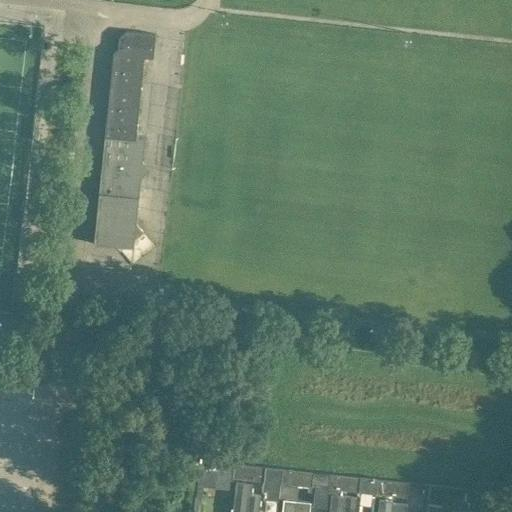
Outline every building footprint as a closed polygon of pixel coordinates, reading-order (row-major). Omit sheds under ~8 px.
[(143,230),(135,222),(140,176),(142,174),(140,172),(141,164),(143,163),(142,160),(144,139),(135,138),(143,57),(152,58),(154,44),(155,33),(125,30),(119,35),(118,47),(113,52),(93,243),(116,245),(119,249),(143,230)] [(201,459),(200,469),(232,473),(234,463),(201,459)] [(232,473),(232,478),(262,481),(261,491),(263,492),(263,499),(278,500),(279,492),(281,468),(239,463),(236,463),(234,463),(232,473)] [(281,468),(279,492),(296,493),(296,485),(314,487),(312,505),(325,506),(327,488),(328,473),(281,468)] [(328,473),(327,488),(359,492),(375,494),(377,478),(360,477),(328,473)] [(408,482),(377,478),(375,494),(406,497),(408,482)] [(250,481),(236,479),(231,511),(257,511),(260,492),(248,490),(250,481)] [(425,484),(423,499),(454,502),(456,487),(425,484)] [(360,511),(362,495),(331,492),(328,511),(360,511)] [(195,496),(193,511),(201,511),(203,496),(197,496),(195,496)] [(405,511),(407,501),(380,498),(378,511),(405,511)] [(440,511),(441,503),(428,501),(426,511),(440,511)]
